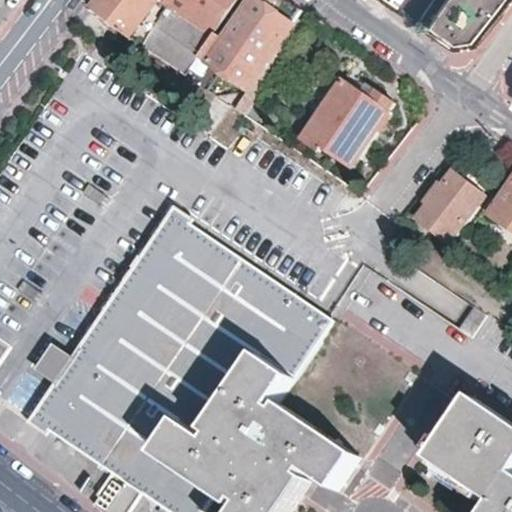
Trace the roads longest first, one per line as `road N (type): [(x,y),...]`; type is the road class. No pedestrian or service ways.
road 1 (residential): [(360,229),(470,94)]
road 2 (residential): [(334,0),(470,94)]
